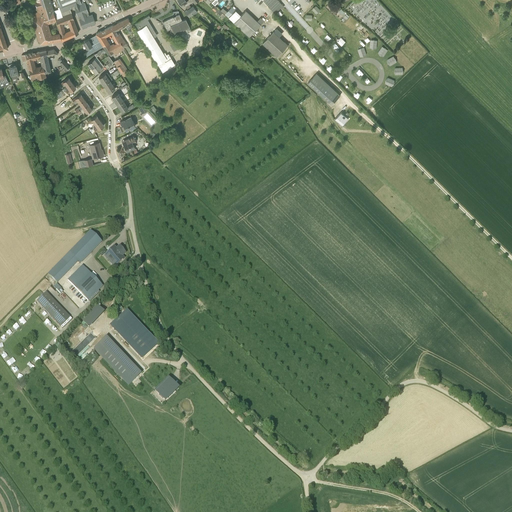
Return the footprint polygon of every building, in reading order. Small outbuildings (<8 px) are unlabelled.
[(81,1),(80,0),(56,0),(60,8),(61,12),(70,8),(71,8),(71,7),(74,6),(82,28),(96,23),(92,14),(89,15),(84,2),(83,3),(83,1),(81,1)] [(189,4),(193,2),(191,0),(177,0),(181,5),(183,3),(185,7),(187,10),(191,8),(189,4)] [(277,0),(275,0),(268,6),(275,13),(283,6),(277,0)] [(40,43),(62,40),(60,34),(50,35),(46,22),(56,19),(55,17),(53,10),(51,3),(47,4),(45,3),(35,6),(37,12),(35,13),(35,14),(31,15),(40,43)] [(223,18),(225,15),(214,5),(212,8),(223,18)] [(317,13),(321,9),(317,5),(313,9),(317,13)] [(189,17),(197,12),(193,6),(191,8),(187,10),(184,12),(189,17)] [(231,6),(226,12),(224,14),(228,18),(235,10),(231,6)] [(60,8),(53,10),(55,17),(71,11),(70,8),(61,12),(60,8)] [(249,37),(250,36),(260,25),(245,10),(233,23),(249,37)] [(56,19),(60,34),(62,40),(78,33),(73,18),(71,11),(55,17),(56,19)] [(182,20),(179,14),(163,21),(167,31),(171,28),(174,35),(189,27),(185,19),(182,20)] [(147,19),(150,18),(149,15),(135,23),(139,29),(137,30),(157,64),(158,63),(159,65),(158,66),(162,72),(175,64),(168,54),(166,55),(165,53),(165,52),(163,54),(153,38),(155,37),(154,35),(156,33),(147,19)] [(113,25),(108,27),(111,33),(116,44),(120,42),(122,46),(124,49),(128,47),(126,44),(116,30),(126,25),(128,30),(133,27),(128,18),(113,25)] [(107,35),(111,33),(108,27),(96,33),(108,54),(113,51),(114,54),(124,49),(122,46),(120,42),(116,44),(114,45),(114,44),(110,47),(104,37),(107,35)] [(277,57),(288,45),(274,31),(262,43),(277,57)] [(87,57),(103,47),(96,34),(83,42),(88,51),(85,53),(87,57)] [(377,48),(378,40),(371,39),(370,47),(377,48)] [(385,56),(388,49),(382,45),(378,53),(385,56)] [(41,58),(47,56),(58,54),(54,49),(46,50),(39,51),(41,57),(41,58)] [(96,57),(101,53),(104,50),(103,49),(99,50),(94,54),(96,57)] [(33,59),(41,57),(39,51),(25,54),(30,76),(31,81),(38,79),(46,77),(45,73),(43,67),(35,68),(33,59)] [(113,63),(108,55),(105,57),(106,59),(107,58),(109,62),(104,66),(106,68),(111,64),(113,63)] [(49,64),(47,56),(41,58),(43,65),(49,64)] [(389,65),(397,62),(395,56),(387,59),(389,65)] [(98,63),(100,61),(96,57),(94,58),(88,63),(91,68),(98,63)] [(113,62),(118,69),(119,71),(120,72),(123,77),(129,73),(126,68),(119,58),(113,62)] [(104,66),(100,61),(98,63),(91,68),(95,73),(102,68),(101,68),(104,66)] [(43,67),(45,73),(51,71),(49,64),(43,65),(43,67)] [(12,79),(19,78),(16,65),(9,67),(12,79)] [(102,82),(110,77),(107,72),(99,77),(102,82)] [(338,93),(317,73),(308,82),(329,102),(338,93)] [(65,84),(67,86),(72,82),(68,77),(60,84),(62,86),(65,84)] [(105,87),(112,83),(110,81),(112,79),(110,77),(102,82),(105,87)] [(393,86),(395,79),(387,77),(385,83),(393,86)] [(72,82),(67,86),(69,90),(66,92),(67,94),(76,87),(72,82)] [(112,83),(105,87),(109,92),(115,88),(112,83)] [(112,96),(115,101),(121,97),(118,92),(112,96)] [(77,100),(79,103),(84,99),(80,94),(72,100),(74,102),(77,100)] [(124,102),(121,97),(115,101),(118,107),(124,102)] [(88,104),(84,99),(79,103),(81,106),(78,108),(74,110),(76,112),(79,110),(82,108),(88,104)] [(122,112),(128,108),(128,107),(124,102),(118,107),(122,112)] [(88,104),(82,108),(84,110),(86,113),(91,109),(88,104)] [(142,114),(148,110),(144,104),(138,107),(142,114)] [(92,122),(94,124),(100,120),(96,115),(88,121),(90,124),(92,122)] [(135,126),(131,117),(126,120),(126,119),(120,122),(122,125),(123,125),(126,131),(130,129),(130,128),(135,126)] [(100,120),(94,124),(97,127),(94,129),(96,131),(104,125),(100,120)] [(127,151),(135,148),(133,143),(136,142),(133,136),(124,140),(125,143),(123,144),(127,151)] [(93,158),(103,156),(99,142),(90,145),(93,158)] [(85,167),(93,165),(91,158),(83,160),(85,167)] [(90,231),(69,253),(78,262),(80,264),(102,243),(90,231)] [(117,265),(115,266),(114,267),(123,259),(121,257),(125,253),(120,248),(119,248),(120,249),(117,252),(113,248),(105,255),(111,262),(113,260),(117,265)] [(67,280),(74,287),(89,272),(82,266),(67,280)] [(102,286),(89,272),(74,287),(88,301),(98,291),(102,286)] [(60,295),(64,292),(57,284),(54,286),(60,295)] [(98,291),(88,301),(89,302),(99,292),(98,291)] [(60,327),(70,318),(46,293),(36,302),(60,327)] [(82,321),(91,329),(105,313),(97,305),(82,321)] [(115,326),(129,341),(137,334),(141,330),(127,315),(115,326)] [(20,319),(24,324),(28,321),(23,316),(20,319)] [(16,323),(12,327),(17,331),(21,328),(16,323)] [(137,334),(129,341),(143,356),(154,345),(141,330),(137,334)] [(87,336),(74,350),(79,354),(91,340),(87,336)] [(138,376),(132,368),(123,377),(130,385),(138,376)] [(18,378),(23,373),(19,369),(14,374),(18,378)] [(162,392),(159,394),(163,399),(167,395),(166,393),(168,391),(169,393),(175,387),(169,380),(160,389),(162,392)]
